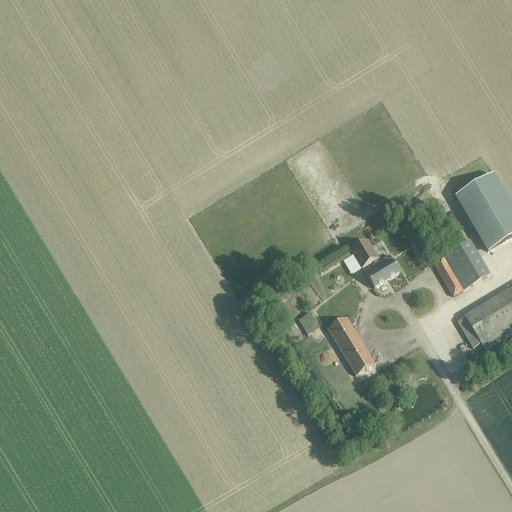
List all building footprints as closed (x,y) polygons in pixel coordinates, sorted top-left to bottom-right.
[(511,207),(495,178),(457,201),(488,253),(511,238),(511,207)] [(375,266),(364,273),(375,290),(400,274),(390,257),(380,263),(367,242),(351,252),(362,270),(373,263),(375,266)] [(469,242),(442,258),(442,259),(463,293),(490,277),(469,242)] [(463,293),(442,259),(433,264),(453,298),(463,293)] [(486,353),(511,336),(511,290),(457,323),(473,350),(481,345),(486,353)] [(308,338),(320,331),(310,315),(299,322),(308,338)] [(356,377),(374,366),(347,321),(329,332),(356,377)]
